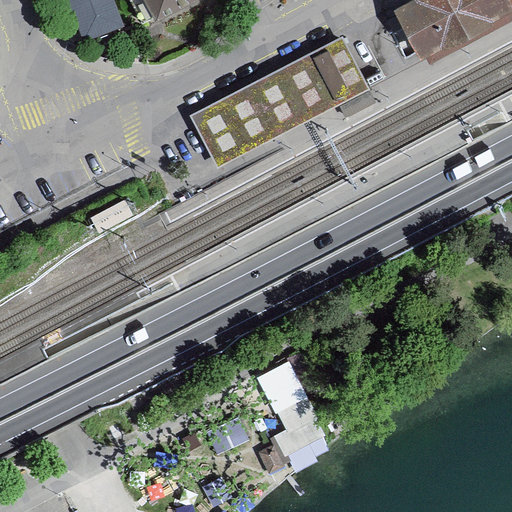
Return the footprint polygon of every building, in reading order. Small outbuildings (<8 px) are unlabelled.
[(122,24),(112,0),(69,0),(84,38),(122,24)] [(186,0),(130,0),(142,21),(156,14),(156,16),(186,0)] [(511,0),(419,0),(401,10),(422,50),(447,37),(447,39),(451,37),(454,41),(482,27),(480,22),(483,20),(483,18),(507,5),(507,3),(511,0)] [(368,85),(341,34),(213,100),(191,112),(218,164),(228,158),(368,85)] [(368,91),(341,105),(347,116),(374,102),(368,91)] [(124,199),(92,217),(99,231),(131,213),(124,199)] [(424,358),(433,370),(453,356),(446,343),(424,358)] [(276,435),(286,454),(322,435),(306,397),(280,410),(289,428),(276,435)] [(273,446),(262,452),(271,469),(282,464),(273,446)]
